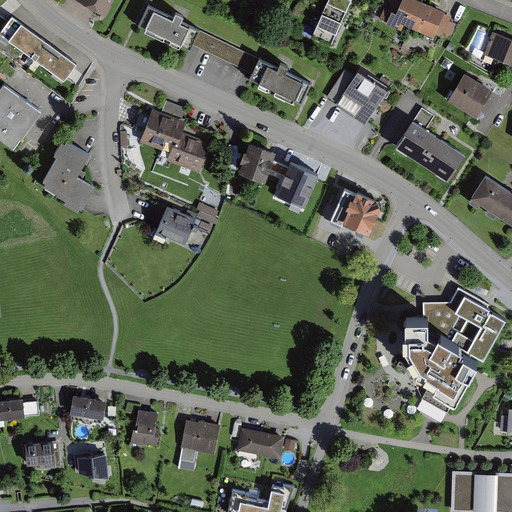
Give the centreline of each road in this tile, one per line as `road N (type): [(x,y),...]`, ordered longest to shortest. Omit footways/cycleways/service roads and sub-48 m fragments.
road 1 (unclassified): [(0,392),(103,391),(321,429)]
road 2 (tertiary): [(121,63),(377,176),(413,201)]
road 3 (residential): [(413,201),(373,268),(321,429)]
road 4 (unclassified): [(321,429),(511,456)]
road 5 (residential): [(121,63),(110,106),(120,204)]
road 6 (tertiary): [(413,201),(511,283)]
